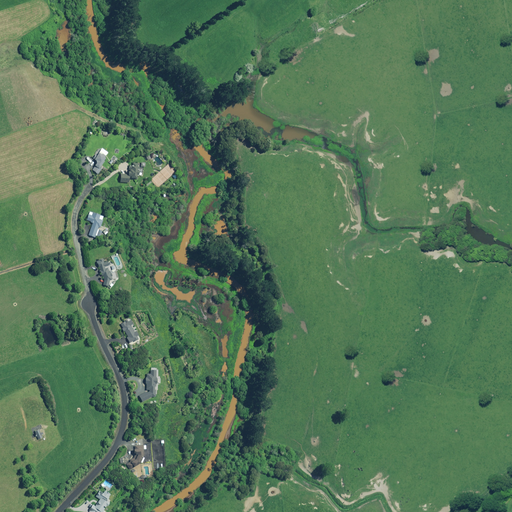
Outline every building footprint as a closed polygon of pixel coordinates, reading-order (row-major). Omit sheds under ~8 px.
[(108,153),(102,149),(97,156),(95,154),(93,158),(98,162),(92,170),(98,174),(101,169),(100,168),(106,159),(105,158),(108,153)] [(145,167),(145,163),(141,162),(141,163),(133,163),(133,165),(129,165),(128,174),(121,174),(120,182),(129,183),(129,178),(137,178),(137,176),(142,176),(143,170),(142,170),(142,167),(145,167)] [(89,235),(88,238),(93,240),(94,237),(95,237),(98,227),(100,228),(103,220),(99,219),(100,215),(93,212),(92,215),(89,214),(87,220),(93,222),(89,235)] [(104,263),(103,259),(96,261),(98,267),(99,267),(101,275),(103,276),(103,277),(104,281),(103,285),(108,286),(110,281),(110,280),(116,278),(114,272),(112,273),(110,265),(111,264),(110,261),(104,263)] [(128,321),(126,317),(123,319),(124,322),(121,324),(123,328),(122,329),(124,332),(125,332),(128,337),(127,338),(130,343),(134,341),(135,342),(139,339),(137,336),(139,335),(137,331),(134,332),(130,326),(133,324),(131,320),(128,321)] [(152,397),(156,397),(156,383),(159,383),(160,379),(158,379),(158,369),(151,369),(150,374),(147,374),(147,377),(146,377),(145,384),(146,384),(146,390),(149,390),(149,391),(147,393),(146,392),(139,396),(142,402),(152,397)] [(130,460),(131,461),(126,465),(130,471),(136,467),(140,464),(143,456),(143,445),(135,445),(135,448),(134,448),(134,453),(135,453),(134,458),(130,460)] [(103,506),(105,507),(106,506),(107,507),(110,503),(109,502),(110,501),(107,499),(110,495),(105,491),(103,494),(99,491),(96,497),(100,499),(95,506),(93,505),(89,510),(90,511),(88,511),(105,511),(103,510),(104,509),(103,507),(103,506)]
